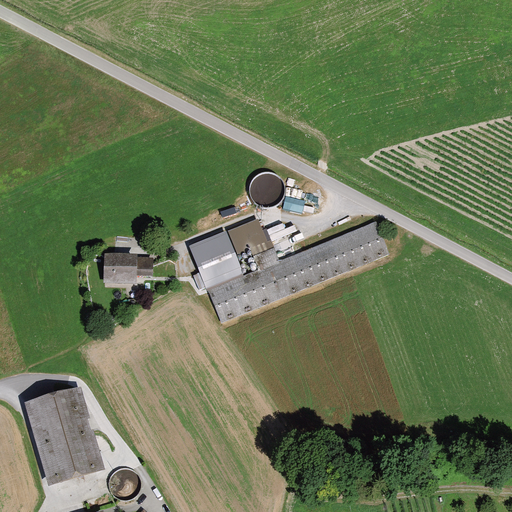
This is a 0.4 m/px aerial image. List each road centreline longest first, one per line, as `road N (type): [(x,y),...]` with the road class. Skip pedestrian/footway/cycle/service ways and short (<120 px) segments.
road 1 (tertiary): [(0,10),(511,277)]
road 2 (unknown): [(125,236),(153,246),(246,209),(309,216),(360,197)]
road 3 (residential): [(164,511),(78,383),(31,377),(0,384)]
road 4 (track): [(317,175),(324,161),(511,104)]
